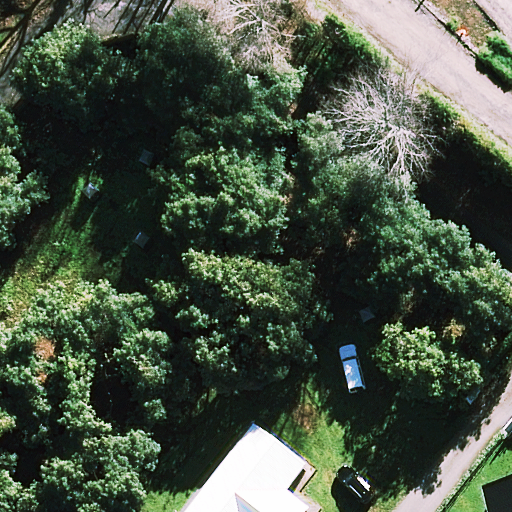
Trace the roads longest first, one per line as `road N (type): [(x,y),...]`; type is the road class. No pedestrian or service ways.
road 1 (track): [(511,222),(221,0)]
road 2 (track): [(511,116),(367,0)]
